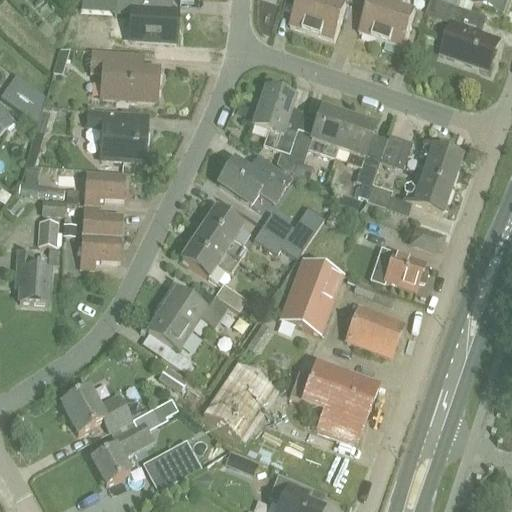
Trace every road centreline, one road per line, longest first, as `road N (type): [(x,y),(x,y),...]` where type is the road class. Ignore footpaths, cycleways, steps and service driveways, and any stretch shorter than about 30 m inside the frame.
road 1 (residential): [(0,405),(71,362),(119,308),(222,96),(238,45)]
road 2 (residential): [(367,511),(498,135)]
road 3 (secondary): [(410,511),(511,221)]
road 4 (residential): [(498,135),(238,45)]
